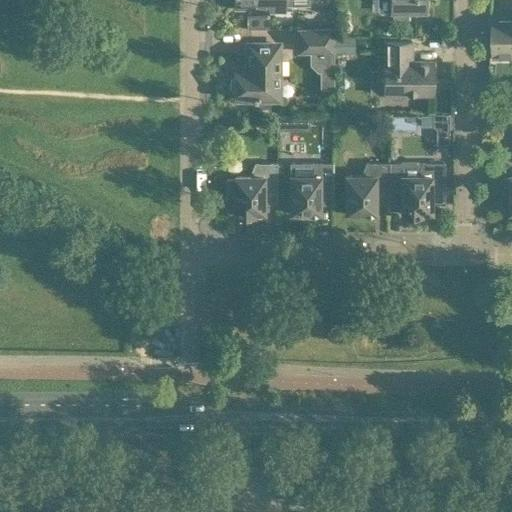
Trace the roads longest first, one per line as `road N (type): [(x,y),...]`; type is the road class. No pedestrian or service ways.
road 1 (residential): [(466,258),(202,255),(190,202),(186,0)]
road 2 (secondary): [(494,420),(250,403),(0,405)]
road 3 (unclassified): [(83,428),(176,476),(511,475)]
road 4 (secondary): [(83,428),(494,420)]
road 5 (residential): [(466,258),(464,0)]
